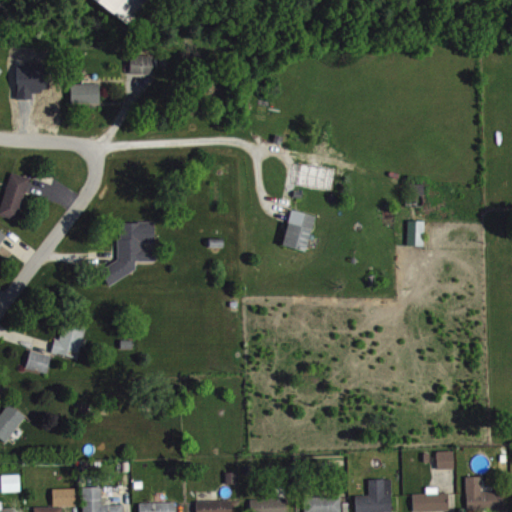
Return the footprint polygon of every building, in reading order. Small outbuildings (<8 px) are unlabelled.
[(97,0),(132,24),(148,0),(97,0)] [(156,55),(132,55),(132,73),(155,74),(156,55)] [(102,103),(102,83),(73,84),(73,104),(102,103)] [(1,215),(20,220),(32,177),(13,172),(1,215)] [(318,216),(294,209),(284,244),(308,251),(318,216)] [(427,221),(410,220),(410,245),(426,245),(427,221)] [(121,222),(122,265),(107,265),(108,277),(139,277),(139,261),(159,260),(159,248),(146,249),(146,242),(157,242),(157,221),(121,222)] [(0,245),(8,234),(0,228),(0,245)] [(81,359),(88,327),(67,322),(62,339),(57,338),(54,352),(81,359)] [(53,354),(32,351),(29,368),(50,372),(53,354)] [(0,415),(0,435),(9,442),(28,415),(9,402),(0,415)] [(440,451),(440,469),(456,468),(456,451),(440,451)] [(4,491),(23,491),(22,474),(3,475),(4,491)] [(469,510),(506,509),(505,490),(484,491),(484,476),(468,476),(469,510)] [(394,479),(371,479),(372,495),(358,495),(358,511),(394,511),(395,511),(394,479)] [(104,505),(104,486),(85,487),(85,511),(126,511),(126,504),(104,505)] [(415,494),(416,511),(451,511),(451,492),(441,493),(440,487),(429,487),(429,493),(415,494)] [(36,511),(65,511),(65,506),(78,505),(78,488),(55,488),(56,507),(36,507),(36,511)] [(343,511),(343,496),(307,497),(306,511),(343,511)] [(289,511),(289,498),(253,499),(253,511),(289,511)] [(234,511),(234,500),(198,501),(198,511),(234,511)] [(0,511),(17,511),(18,508),(4,508),(4,502),(0,501),(0,511)] [(177,511),(178,502),(142,503),(141,511),(177,511)]
